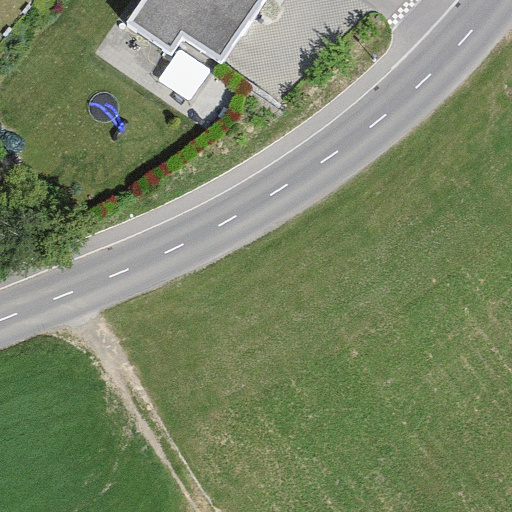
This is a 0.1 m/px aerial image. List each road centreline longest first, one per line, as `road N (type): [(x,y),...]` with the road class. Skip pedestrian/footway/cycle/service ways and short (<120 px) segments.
road 1 (tertiary): [(0,321),(176,248),(270,196),(391,110),(496,0)]
road 2 (track): [(208,511),(69,294)]
